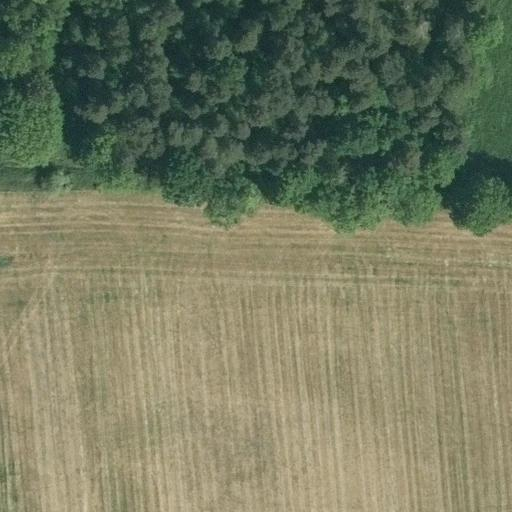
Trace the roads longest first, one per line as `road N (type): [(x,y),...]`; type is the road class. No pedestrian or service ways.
road 1 (track): [(0,171),(511,184)]
road 2 (track): [(70,0),(56,168)]
